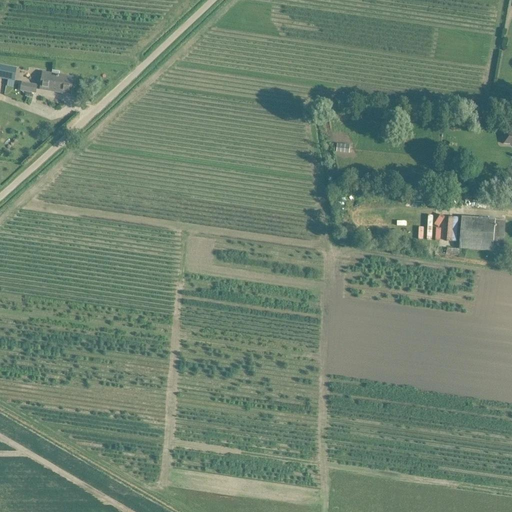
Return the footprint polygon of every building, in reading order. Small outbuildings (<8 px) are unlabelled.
[(0,79),(14,82),(17,69),(0,66),(0,79)] [(73,79),(63,78),(44,74),(41,90),(70,95),(73,79)] [(38,86),(22,83),(20,92),(26,92),(26,97),(33,98),(34,94),(37,94),(38,86)] [(511,132),(503,132),(502,143),(511,144),(511,132)] [(348,155),(349,145),(336,144),(335,153),(348,155)] [(505,221),(495,220),(462,218),(459,249),(503,253),(505,221)]
